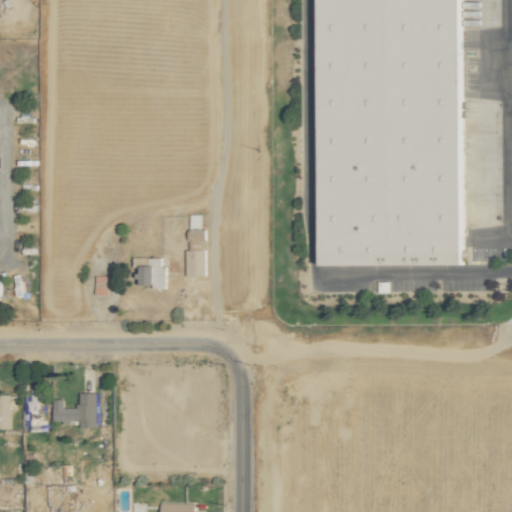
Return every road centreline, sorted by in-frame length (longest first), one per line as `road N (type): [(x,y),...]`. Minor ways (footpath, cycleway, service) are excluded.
road 1 (tertiary): [(0,347),(204,346),(234,362)]
road 2 (residential): [(234,362),(239,511)]
